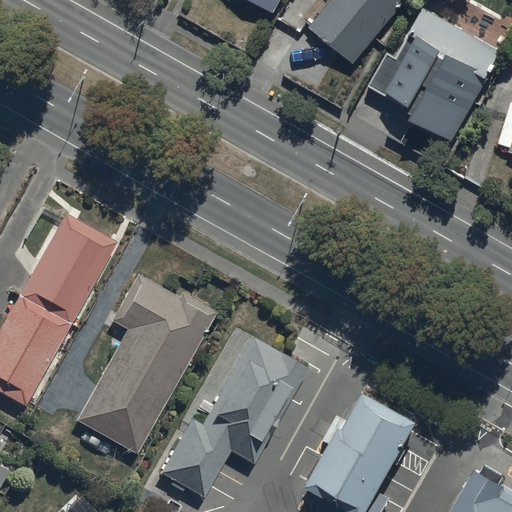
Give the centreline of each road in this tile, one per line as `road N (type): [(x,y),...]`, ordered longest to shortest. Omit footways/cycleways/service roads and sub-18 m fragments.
road 1 (secondary): [(511,364),(0,76)]
road 2 (secondary): [(17,0),(511,278)]
